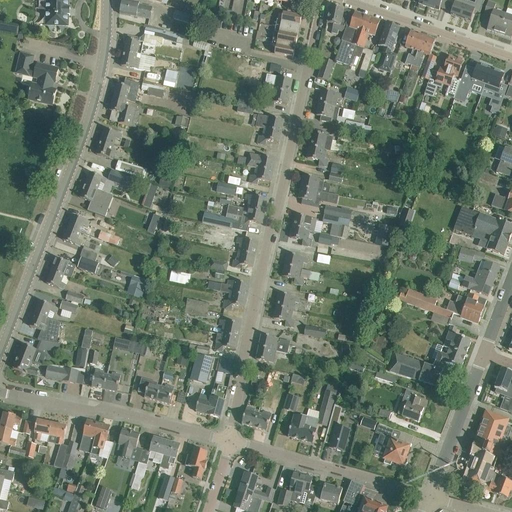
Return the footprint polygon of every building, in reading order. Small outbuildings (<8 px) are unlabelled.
[(46,0),(45,26),(68,27),(69,0),(46,0)] [(139,4),(124,1),(122,0),(120,14),(151,20),(153,8),(139,5),(139,4)] [(431,0),(429,8),(439,11),(443,0),(431,0)] [(450,17),(459,20),(465,0),(450,0),(450,3),(454,4),(450,17)] [(478,0),(467,0),(460,21),(471,24),(475,12),(479,14),(484,2),(478,0)] [(487,30),(499,34),(506,15),(494,11),(496,5),(488,2),(484,15),(491,18),(487,30)] [(344,32),(346,27),(351,12),(344,9),(331,6),(327,23),(333,25),(331,34),(337,35),(338,31),(344,32)] [(175,11),(173,19),(191,24),(193,16),(175,11)] [(335,61),(350,67),(357,47),(368,17),(355,13),(350,28),(346,27),(344,32),(345,32),(342,41),(335,61)] [(292,16),(287,15),(283,14),(282,22),(277,21),(276,27),(299,32),(302,18),(297,17),(292,16)] [(511,17),(506,15),(499,34),(511,38),(511,37),(511,17)] [(380,22),(368,17),(357,47),(350,67),(357,69),(362,54),(366,55),(360,70),(367,72),(374,52),(364,49),(369,35),(374,37),(380,22)] [(399,28),(387,24),(379,47),(384,48),(382,54),(384,55),(379,70),(391,74),(397,56),(391,54),(399,28)] [(0,25),(0,31),(17,35),(18,29),(0,25)] [(144,29),(146,29),(145,36),(163,40),(176,44),(176,43),(182,45),(185,37),(144,25),(144,29)] [(299,32),(276,27),(275,33),(279,34),(278,41),(296,45),(299,32)] [(413,66),(423,37),(411,32),(406,48),(413,50),(411,56),(409,55),(406,64),(411,65),(413,66)] [(140,39),(128,36),(124,53),(137,56),(137,55),(141,55),(144,43),(162,47),(163,40),(145,36),(145,35),(140,39)] [(435,41),(423,37),(413,66),(411,65),(409,70),(417,72),(418,68),(420,69),(423,60),(420,59),(422,54),(430,56),(435,41)] [(296,45),(278,41),(273,40),(272,47),(276,48),(275,54),(293,58),(296,45)] [(197,42),(194,48),(206,52),(208,47),(197,42)] [(137,56),(124,53),(122,67),(143,71),(146,56),(141,55),(137,55),(137,56)] [(20,55),(15,74),(30,78),(30,77),(34,78),(33,78),(38,79),(37,86),(32,85),(31,89),(29,89),(27,95),(29,96),(28,101),(53,106),(57,91),(51,89),(53,82),(55,83),(59,70),(37,65),(35,72),(30,70),(33,58),(20,55)] [(429,81),(437,58),(431,56),(422,78),(429,81)] [(458,77),(463,62),(462,62),(462,60),(458,59),(458,60),(449,57),(444,70),(440,69),(436,82),(449,87),(446,97),(455,100),(461,81),(453,78),(454,76),(458,77)] [(334,63),(333,63),(324,60),(318,79),(328,82),(334,63)] [(455,100),(454,101),(462,104),(463,99),(466,100),(471,85),(483,89),(491,70),(478,65),(474,74),(465,70),(461,81),(455,100)] [(271,66),(270,73),(281,75),(282,68),(271,66)] [(491,70),(483,89),(484,89),(494,93),(489,107),(492,108),(490,113),(498,116),(508,87),(501,85),(505,75),(499,73),(500,71),(493,69),(492,70),(491,70)] [(178,73),(167,71),(164,86),(175,89),(178,73)] [(264,89),(273,91),(289,94),(292,80),(267,75),(264,89)] [(163,99),(165,89),(142,84),(141,90),(148,91),(147,96),(163,99)] [(438,87),(428,84),(425,95),(434,98),(438,87)] [(117,85),(114,98),(127,102),(128,94),(132,95),(134,89),(117,85)] [(348,89),(345,99),(357,103),(360,93),(348,89)] [(287,105),(289,94),(273,91),(271,99),(267,98),(266,106),(274,108),(275,103),(287,105)] [(322,91),(319,104),(336,108),(337,100),(342,101),(343,95),(322,91)] [(127,102),(114,98),(110,111),(123,115),(120,124),(135,128),(139,114),(134,112),(135,110),(125,107),(127,102)] [(253,107),(239,104),(237,112),(253,115),(255,107),(253,107)] [(336,108),(319,104),(316,116),(321,117),(320,122),(336,125),(340,109),(336,108)] [(355,112),(344,110),(342,118),(354,121),(355,112)] [(265,130),(281,134),(284,121),(259,116),(256,128),(265,130)] [(177,117),(175,127),(187,129),(189,119),(177,117)] [(383,131),(376,129),(365,127),(365,126),(346,122),(344,132),(375,138),(381,139),(383,131)] [(494,128),(492,135),(505,139),(508,130),(497,126),(496,129),(494,128)] [(105,129),(101,142),(113,146),(116,139),(120,140),(121,135),(105,129)] [(281,134),(265,130),(263,137),(259,136),(257,144),(266,146),(267,141),(279,143),(281,134)] [(310,148),(326,152),(326,151),(339,154),(340,145),(336,145),(337,142),(333,141),(334,138),(313,134),(310,148)] [(112,149),(113,146),(101,142),(97,155),(113,161),(116,150),(112,149)] [(325,160),(326,152),(310,148),(307,159),(320,161),(318,166),(327,168),(329,160),(325,160)] [(511,152),(505,149),(496,172),(511,178),(511,152)] [(249,154),(246,166),(257,168),(273,171),(275,160),(249,154)] [(238,157),(237,165),(245,166),(247,159),(238,157)] [(147,170),(119,162),(116,171),(144,180),(147,170)] [(345,167),(332,165),(331,173),(343,175),(345,167)] [(233,166),(232,173),(242,176),(244,169),(233,166)] [(259,180),(271,183),(273,171),(257,168),(255,176),(251,175),(249,183),(258,185),(259,180)] [(131,178),(112,171),(108,180),(127,188),(130,180),(131,178)] [(90,173),(85,186),(98,191),(100,183),(104,185),(106,179),(90,173)] [(499,179),(481,173),(478,180),(496,187),(499,179)] [(341,183),(343,177),(330,174),(329,181),(341,183)] [(301,188),(329,193),(331,185),(324,184),(325,181),(304,176),(301,188)] [(241,180),(229,177),(227,184),(240,187),(241,180)] [(173,182),(161,179),(159,186),(171,189),(173,182)] [(152,184),(143,207),(151,209),(159,187),(152,184)] [(236,187),(218,184),(216,193),(234,196),(236,187)] [(98,191),(85,186),(80,198),(96,205),(97,204),(102,206),(105,197),(97,193),(98,191)] [(329,193),(301,188),(299,199),(311,202),(310,206),(319,208),(320,203),(323,203),(337,206),(339,196),(329,194),(329,193)] [(511,192),(507,191),(504,199),(496,196),(492,207),(511,214),(511,192)] [(248,210),(264,214),(267,200),(247,195),(246,200),(250,201),(248,209),(248,210)] [(262,225),(264,214),(248,210),(248,209),(244,209),(229,206),(227,215),(242,218),(240,225),(249,227),(250,222),(262,225)] [(342,208),(341,210),(326,207),(324,215),(351,220),(356,221),(358,214),(352,213),(353,210),(342,208)] [(511,226),(462,208),(457,222),(509,242),(511,234),(511,226)] [(414,212),(405,209),(399,227),(409,230),(414,212)] [(205,213),(202,224),(205,224),(217,227),(219,217),(205,213)] [(350,221),(324,215),(322,223),(340,226),(337,237),(348,239),(350,228),(349,228),(350,221)] [(69,228),(81,233),(84,226),(87,227),(90,222),(74,216),(69,228)] [(293,228),(310,232),(314,232),(316,220),(296,216),(293,228)] [(219,217),(217,227),(231,230),(232,229),(233,221),(227,220),(227,218),(219,217)] [(162,236),(171,238),(176,222),(167,219),(162,236)] [(504,256),(509,242),(457,222),(453,231),(489,244),(487,250),(504,256)] [(151,223),(148,232),(154,235),(157,226),(151,223)] [(379,226),(375,245),(388,248),(392,228),(379,226)] [(215,233),(215,234),(237,238),(236,243),(225,241),(223,250),(239,253),(255,257),(258,243),(246,240),(248,232),(239,231),(232,229),(231,230),(217,227),(215,233)] [(78,240),(81,233),(69,228),(64,241),(80,247),(82,242),(78,240)] [(92,228),(89,236),(108,243),(111,236),(106,234),(107,231),(102,229),(101,232),(92,228)] [(308,239),(310,232),(293,228),(291,238),(303,241),(302,246),(310,248),(312,240),(308,239)] [(320,235),(318,244),(331,246),(331,244),(338,246),(340,239),(320,235)] [(95,263),(98,255),(83,250),(80,258),(82,258),(95,263)] [(484,256),(460,250),(458,261),(473,264),(474,260),(483,262),(484,256)] [(233,260),(231,268),(240,270),(241,265),(253,268),(255,257),(239,253),(237,261),(233,260)] [(285,266),(302,269),(303,263),(307,264),(308,259),(287,255),(285,266)] [(329,265),(330,257),(318,255),(317,263),(329,265)] [(100,264),(82,258),(79,268),(96,274),(100,264)] [(52,271),(64,276),(66,269),(71,271),(73,265),(57,259),(52,271)] [(226,264),(211,261),(210,268),(225,271),(226,264)] [(479,271),(476,278),(484,281),(484,282),(493,285),(499,268),(487,264),(483,273),(479,271)] [(302,286),(304,279),(300,278),(302,269),(285,266),(283,277),(295,280),(294,285),(302,286)] [(61,283),(64,276),(52,271),(47,284),(63,290),(65,285),(61,283)] [(189,285),(191,276),(172,272),(170,282),(189,285)] [(133,277),(129,290),(132,291),(131,296),(142,300),(147,281),(133,277)] [(488,297),(493,285),(484,282),(484,281),(476,278),(475,281),(466,277),(462,287),(488,297)] [(452,279),(448,288),(457,292),(461,282),(452,279)] [(220,291),(230,293),(247,296),(249,285),(228,281),(227,286),(221,284),(220,291)] [(365,287),(362,298),(369,299),(371,289),(365,287)] [(407,296),(405,302),(433,313),(435,307),(437,301),(409,290),(407,296)] [(82,305),(85,297),(68,293),(66,301),(82,305)] [(245,308),(247,296),(230,293),(229,301),(224,300),(223,309),(231,310),(232,305),(245,308)] [(276,307),(293,310),(294,303),(298,304),(300,299),(279,294),(276,307)] [(449,304),(447,311),(461,317),(461,318),(478,324),(481,316),(483,317),(487,307),(485,306),(487,301),(470,295),(468,300),(459,296),(456,304),(455,306),(449,304)] [(187,300),(186,307),(208,312),(210,304),(187,300)] [(40,302),(35,314),(47,319),(47,318),(50,312),(56,315),(58,309),(40,302)] [(76,314),(78,307),(62,302),(60,309),(76,314)] [(185,314),(207,319),(208,312),(186,307),(185,314)] [(291,320),(293,310),(276,307),(274,319),(286,322),(285,327),(293,329),(295,321),(291,320)] [(35,314),(30,327),(39,331),(42,331),(46,333),(43,342),(57,344),(61,323),(59,322),(52,320),(47,318),(47,319),(35,314)] [(223,326),(222,334),(238,337),(241,325),(220,320),(219,325),(223,326)] [(451,326),(447,340),(453,343),(450,350),(466,355),(471,342),(455,336),(457,328),(451,326)] [(325,340),(327,331),(306,327),(305,336),(325,340)] [(209,333),(207,342),(215,343),(214,350),(223,352),(224,347),(236,350),(238,337),(222,334),(221,335),(209,333)] [(259,348),(276,351),(288,354),(289,345),(277,343),(278,339),(262,336),(259,348)] [(116,339),(114,349),(122,351),(124,341),(116,339)] [(135,343),(132,353),(140,355),(143,345),(135,343)] [(23,345),(18,357),(32,363),(42,366),(47,354),(44,353),(39,351),(37,350),(32,349),(23,345)] [(396,355),(390,372),(427,384),(436,387),(439,379),(446,364),(461,370),(466,355),(450,350),(445,348),(444,347),(444,348),(437,346),(432,359),(439,361),(439,362),(436,368),(396,355)] [(210,349),(197,347),(196,353),(209,356),(210,349)] [(273,364),(276,351),(259,348),(256,360),(273,364)] [(79,349),(76,367),(85,368),(88,351),(79,349)] [(99,354),(91,352),(89,364),(97,366),(99,354)] [(180,353),(177,362),(185,364),(188,356),(180,353)] [(18,357),(13,369),(20,372),(20,374),(21,375),(23,376),(25,376),(27,375),(27,374),(38,376),(39,371),(39,370),(30,369),(32,363),(18,357)] [(209,373),(210,370),(210,368),(211,366),(211,364),(212,362),(208,361),(205,360),(202,359),(199,358),(196,358),(189,381),(205,386),(206,386),(206,385),(206,384),(209,373)] [(222,359),(219,373),(230,375),(233,361),(222,359)] [(352,365),(351,371),(362,374),(364,369),(352,365)] [(48,367),(48,368),(46,378),(63,381),(77,384),(79,372),(65,369),(65,370),(48,367)] [(511,373),(502,370),(495,389),(497,390),(495,394),(511,399),(511,381),(511,382),(511,380),(511,373)] [(105,390),(108,376),(103,375),(104,372),(96,371),(92,388),(105,390)] [(266,379),(278,383),(281,375),(270,371),(266,379)] [(173,382),(174,375),(165,372),(163,379),(173,382)] [(285,373),(283,382),(291,384),(293,375),(285,373)] [(377,373),(375,379),(395,385),(397,379),(377,373)] [(108,376),(105,390),(117,393),(121,376),(112,374),(112,377),(108,376)] [(294,374),(293,383),(305,385),(306,377),(294,374)] [(142,380),(138,393),(146,395),(145,398),(157,402),(161,388),(157,387),(158,384),(149,382),(142,380)] [(338,387),(328,384),(321,411),(331,414),(338,387)] [(161,388),(157,402),(170,405),(174,388),(166,386),(165,389),(161,388)] [(212,404),(209,416),(220,419),(225,402),(228,389),(221,387),(219,393),(213,391),(211,399),(210,404),(212,404)] [(178,401),(184,403),(186,393),(181,392),(178,401)] [(196,412),(209,416),(212,404),(210,404),(211,399),(200,396),(196,412)] [(276,396),(273,408),(282,411),(285,398),(276,396)] [(289,397),(288,397),(284,411),(295,414),(299,399),(289,396),(289,397)] [(409,403),(403,401),(398,415),(402,416),(402,417),(419,423),(424,409),(418,407),(421,399),(411,396),(409,403)] [(335,406),(324,444),(325,444),(331,446),(330,449),(344,453),(350,430),(338,427),(337,426),(338,423),(338,422),(332,420),(333,413),(339,415),(341,409),(342,409),(343,410),(344,409),(335,406)] [(242,425),(254,428),(258,414),(254,413),(255,410),(247,408),(242,425)] [(380,410),(378,416),(389,420),(392,414),(380,410)] [(262,415),(258,414),(254,428),(267,432),(271,415),(263,412),(262,415)] [(472,449),(495,458),(495,457),(503,461),(506,453),(497,450),(502,437),(508,440),(511,430),(511,427),(507,426),(509,420),(486,412),(472,449)] [(4,414),(0,428),(13,431),(14,424),(20,425),(22,419),(16,417),(4,414)] [(288,437),(300,441),(307,417),(301,415),(300,417),(294,415),(288,437)] [(307,417),(300,441),(313,444),(319,420),(307,417)] [(364,417),(361,426),(374,431),(377,422),(364,417)] [(49,436),(52,424),(37,421),(35,433),(36,434),(34,440),(40,442),(42,435),(49,436)] [(83,436),(80,448),(88,450),(87,453),(91,454),(92,451),(99,424),(87,421),(85,431),(83,436)] [(26,422),(23,435),(29,436),(32,424),(26,422)] [(67,427),(52,424),(49,436),(57,438),(56,445),(62,446),(64,439),(64,440),(67,427)] [(91,454),(91,455),(97,456),(99,457),(99,458),(108,460),(113,445),(113,444),(107,442),(108,437),(111,427),(99,424),(92,451),(91,454)] [(400,434),(378,426),(376,434),(392,439),(389,447),(380,444),(376,456),(384,459),(384,460),(386,461),(384,464),(391,466),(392,463),(403,467),(403,466),(405,466),(408,464),(407,460),(405,460),(410,448),(403,445),(404,443),(398,441),(400,434)] [(13,431),(0,428),(0,429),(0,443),(9,446),(9,445),(15,447),(17,441),(11,439),(13,431)] [(123,430),(120,440),(119,445),(124,447),(121,458),(130,461),(134,449),(136,450),(140,435),(123,430)] [(151,452),(149,459),(154,460),(153,463),(161,465),(163,456),(167,442),(154,439),(151,452)] [(161,465),(160,468),(168,471),(170,465),(174,466),(176,459),(177,455),(180,446),(167,442),(163,456),(161,465)] [(69,443),(67,451),(63,467),(70,469),(73,457),(74,457),(77,445),(69,443)] [(37,445),(28,444),(26,452),(25,458),(34,460),(37,445)] [(40,447),(38,454),(46,455),(47,448),(40,447)] [(26,452),(10,448),(9,454),(25,458),(26,452)] [(495,458),(472,449),(469,457),(475,459),(466,483),(495,494),(495,495),(501,497),(507,481),(511,469),(499,465),(497,469),(491,467),(495,458)] [(62,470),(63,467),(67,451),(59,450),(54,468),(62,470)] [(193,457),(188,456),(185,466),(196,469),(193,479),(201,481),(204,471),(205,471),(207,463),(205,463),(208,453),(195,450),(193,457)] [(132,487),(131,489),(138,491),(142,478),(143,478),(147,466),(139,464),(135,476),(136,476),(132,487)] [(0,489),(1,490),(4,482),(12,484),(15,473),(14,473),(8,472),(0,469),(0,489)] [(52,481),(55,473),(46,470),(44,478),(52,481)] [(240,493),(259,499),(271,503),(275,491),(268,489),(266,494),(254,491),(258,478),(246,474),(240,493)] [(313,500),(318,488),(310,486),(312,479),(294,474),(289,494),(282,492),(279,505),(288,508),(290,501),(295,502),(297,496),(301,497),(303,491),(308,492),(306,499),(313,500)] [(167,477),(160,499),(168,502),(175,480),(167,477)] [(183,482),(176,479),(172,493),(179,495),(183,482)] [(511,482),(507,481),(501,497),(507,499),(510,492),(511,492),(511,491),(511,482)] [(365,488),(351,483),(343,503),(351,506),(351,508),(349,508),(348,509),(343,506),(340,511),(358,511),(363,500),(365,501),(367,497),(365,496),(366,493),(363,492),(365,488)] [(79,485),(68,511),(92,511),(94,509),(90,508),(88,511),(78,511),(84,499),(82,498),(86,487),(79,485)] [(318,488),(313,500),(314,501),(321,503),(321,501),(338,506),(343,490),(325,485),(324,490),(318,488)] [(94,507),(107,511),(113,492),(101,488),(94,507)] [(0,496),(1,490),(0,489),(0,509),(4,511),(4,510),(7,511),(9,503),(0,500),(0,496)] [(245,511),(255,511),(259,499),(240,493),(234,509),(245,511)] [(37,500),(35,507),(39,508),(43,509),(45,502),(37,500)] [(365,501),(363,500),(358,511),(386,511),(387,509),(365,501)]
